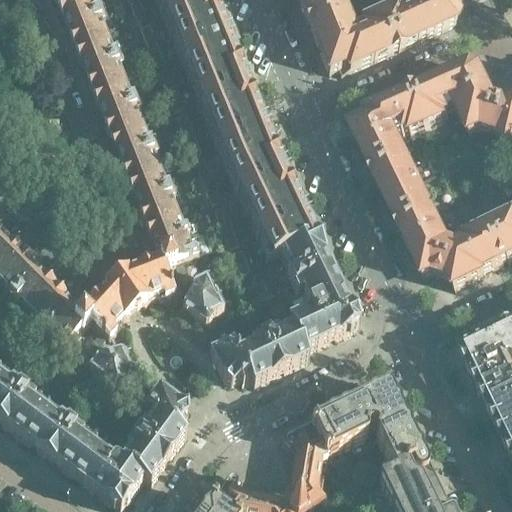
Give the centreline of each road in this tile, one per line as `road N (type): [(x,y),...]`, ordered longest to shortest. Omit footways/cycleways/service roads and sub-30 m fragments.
road 1 (residential): [(0,199),(65,272),(85,281),(127,254),(135,234),(32,0)]
road 2 (residential): [(415,348),(231,432),(171,511)]
road 3 (unclassified): [(415,348),(310,125)]
road 4 (residential): [(310,125),(496,39)]
road 5 (residential): [(495,511),(415,348)]
road 6 (unclassified): [(310,125),(258,0)]
